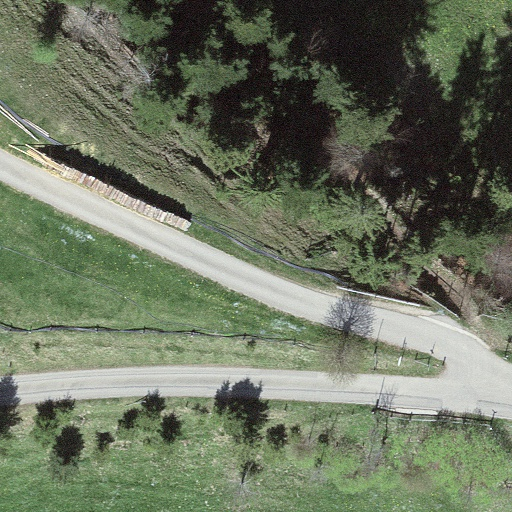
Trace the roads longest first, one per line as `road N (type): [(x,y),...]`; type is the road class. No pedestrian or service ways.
road 1 (track): [(0,167),(284,295),(460,350),(478,369),(487,399)]
road 2 (unclassified): [(0,391),(254,382),(511,402)]
